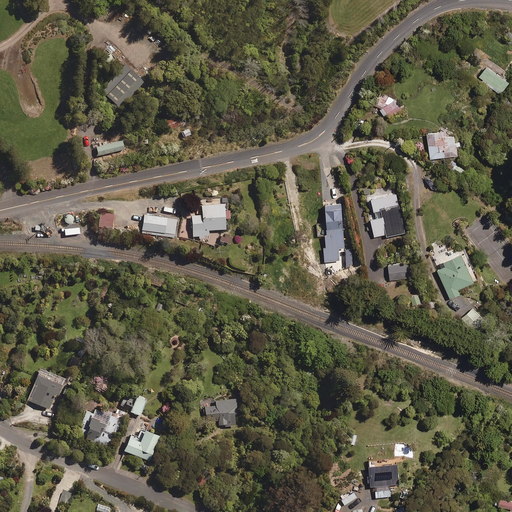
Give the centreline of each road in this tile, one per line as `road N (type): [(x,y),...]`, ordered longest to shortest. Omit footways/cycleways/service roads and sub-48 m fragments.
road 1 (unclassified): [(0,209),(310,140),(399,33),(457,0)]
road 2 (residential): [(193,511),(0,433)]
